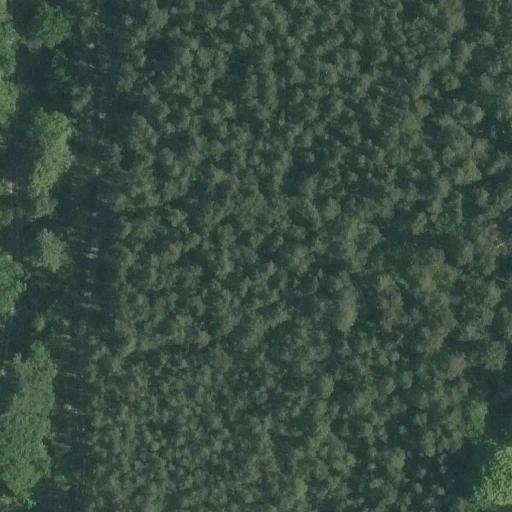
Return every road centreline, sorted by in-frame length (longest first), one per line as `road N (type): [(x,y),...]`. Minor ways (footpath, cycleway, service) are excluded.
road 1 (track): [(93,0),(65,511)]
road 2 (track): [(88,182),(217,173),(511,287)]
road 3 (track): [(0,256),(0,51)]
